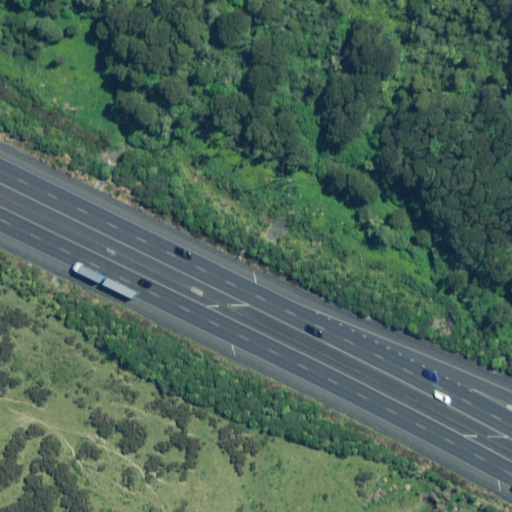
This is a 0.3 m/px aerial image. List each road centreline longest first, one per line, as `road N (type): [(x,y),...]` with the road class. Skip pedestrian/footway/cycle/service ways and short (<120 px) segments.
road 1 (motorway): [(511,473),(0,218)]
road 2 (motorway): [(0,169),(348,339)]
road 3 (motorway): [(348,339),(511,425)]
road 4 (motorway): [(348,339),(511,399)]
